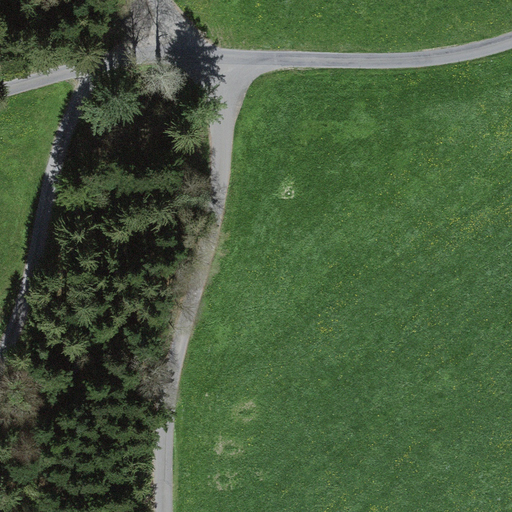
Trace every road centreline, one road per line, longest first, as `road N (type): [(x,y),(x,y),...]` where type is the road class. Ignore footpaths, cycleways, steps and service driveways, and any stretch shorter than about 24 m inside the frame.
road 1 (unclassified): [(217,59),(226,174),(166,388),(169,511)]
road 2 (unclassified): [(0,361),(55,195),(85,63)]
road 3 (unclassified): [(217,59),(429,58),(511,43)]
road 4 (unclassified): [(85,63),(127,55),(217,59)]
